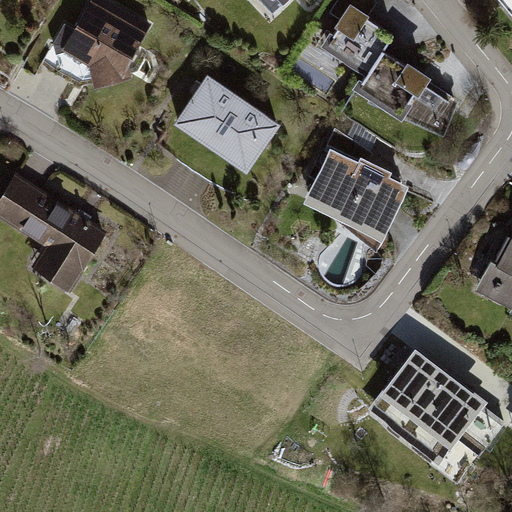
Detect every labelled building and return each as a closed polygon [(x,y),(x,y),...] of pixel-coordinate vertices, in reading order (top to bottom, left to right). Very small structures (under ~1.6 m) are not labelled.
[(110,0),(91,0),(64,50),(91,63),(97,86),(134,76),(130,64),(154,26),(110,0)] [(262,0),(274,13),(287,0),(262,0)] [(377,1),(375,0),(337,0),(330,11),(342,19),(325,44),(370,74),(386,47),(396,32),(369,17),(377,1)] [(511,0),(498,0),(511,19),(511,0)] [(386,47),(370,74),(366,79),(362,76),(355,86),(404,118),(446,135),(460,102),(428,83),(434,75),(411,58),(410,61),(386,47)] [(282,120),(210,72),(177,124),(248,170),(282,120)] [(329,142),(335,145),(307,201),(385,238),(410,183),(392,175),(395,170),(371,158),(374,152),(336,126),(329,142)] [(108,229),(16,172),(0,197),(0,216),(48,246),(34,268),(70,292),(108,229)] [(511,239),(499,265),(493,261),(474,290),(511,309),(511,239)] [(511,425),(418,354),(378,407),(442,456),(457,436),(489,460),(511,428),(511,425)]
